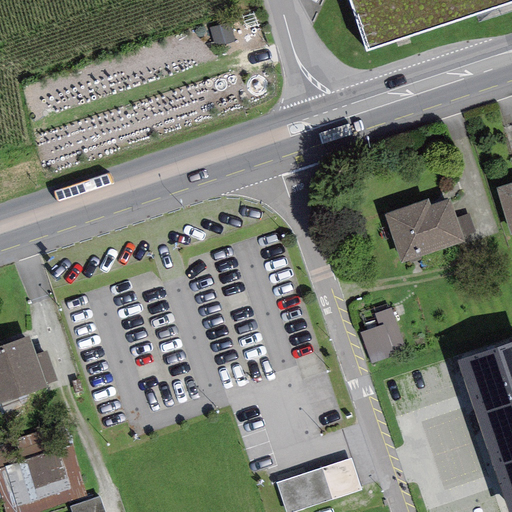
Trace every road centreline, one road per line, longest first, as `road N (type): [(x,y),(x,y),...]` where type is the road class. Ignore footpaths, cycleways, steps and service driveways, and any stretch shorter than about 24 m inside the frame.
road 1 (residential): [(400,511),(271,138)]
road 2 (primary): [(0,228),(271,138)]
road 3 (primary): [(271,138),(511,56)]
